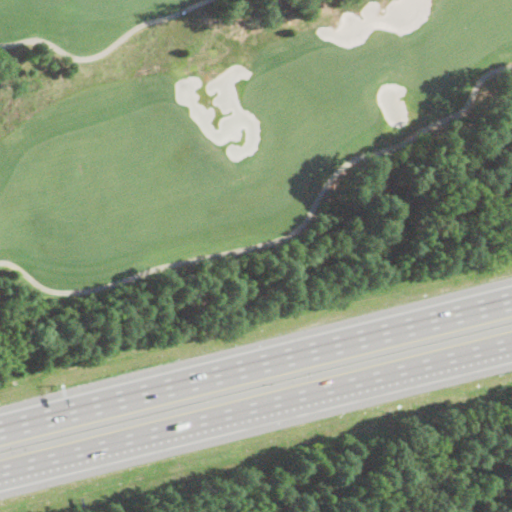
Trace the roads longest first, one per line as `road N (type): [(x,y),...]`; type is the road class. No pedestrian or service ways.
road 1 (motorway): [(511,296),(0,429)]
road 2 (motorway): [(0,465),(511,341)]
